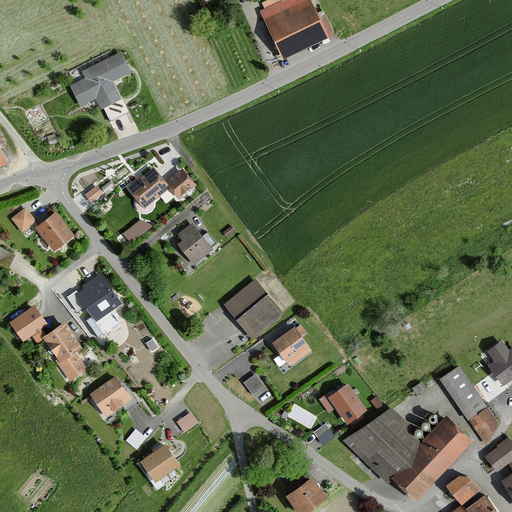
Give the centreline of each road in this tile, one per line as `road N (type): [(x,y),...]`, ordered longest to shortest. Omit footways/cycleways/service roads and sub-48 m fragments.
road 1 (unclassified): [(44,173),(217,110),(437,0)]
road 2 (residential): [(239,414),(44,173)]
road 3 (residential): [(311,455),(397,506),(422,500),(467,468),(510,511)]
